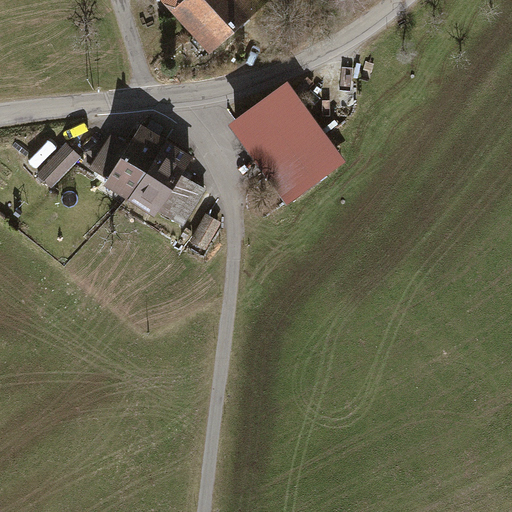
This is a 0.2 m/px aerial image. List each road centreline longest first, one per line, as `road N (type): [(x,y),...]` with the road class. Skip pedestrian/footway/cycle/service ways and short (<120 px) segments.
road 1 (unclassified): [(192,94),(219,152),(234,215),(205,511)]
road 2 (tertiary): [(192,94),(304,62),(399,0)]
road 3 (tertiary): [(0,116),(192,94)]
